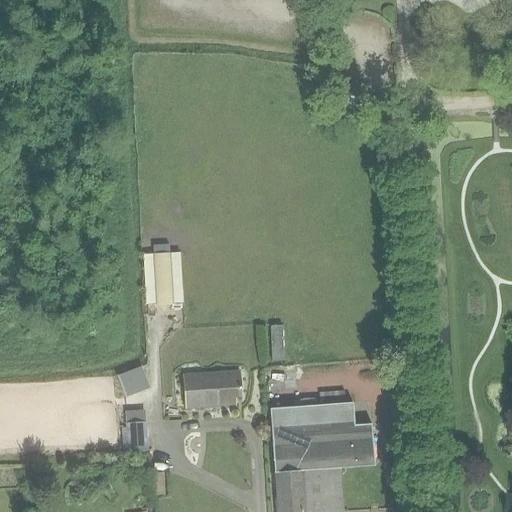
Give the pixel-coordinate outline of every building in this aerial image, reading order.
[(181,303),(179,254),(169,254),(169,246),(153,247),(153,255),(143,256),(146,304),(181,303)] [(271,349),(272,363),(283,362),(282,328),(271,328),(271,349)] [(126,395),(151,387),(144,365),(119,373),(126,395)] [(235,399),(242,398),(240,372),(184,377),(186,410),(236,406),(235,399)] [(270,412),(277,511),(342,511),(340,471),(376,468),(374,427),(356,428),(355,406),(349,407),(348,392),(323,394),(324,408),(270,412)] [(146,451),(145,423),(125,424),(125,435),(120,435),(120,445),(126,445),(127,452),(146,451)] [(384,464),(384,477),(395,476),(394,463),(389,464),(384,464)]
